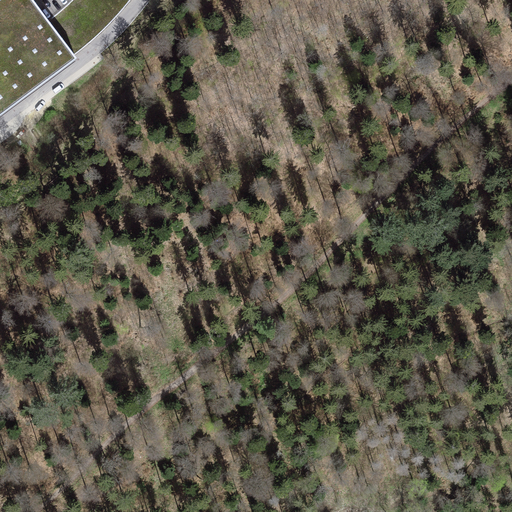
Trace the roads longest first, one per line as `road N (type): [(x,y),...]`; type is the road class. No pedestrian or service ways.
road 1 (track): [(511,82),(208,364),(32,511)]
road 2 (track): [(0,212),(68,158),(178,0)]
